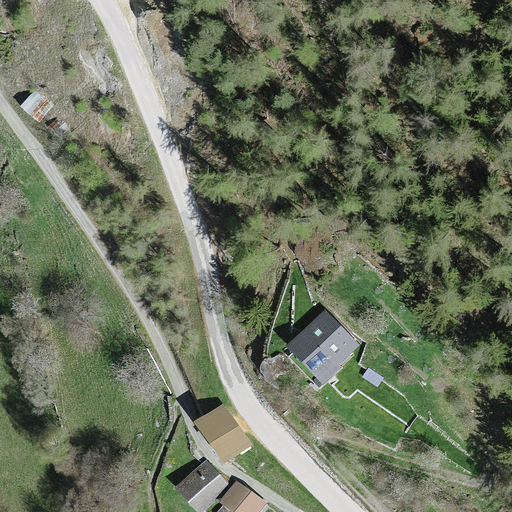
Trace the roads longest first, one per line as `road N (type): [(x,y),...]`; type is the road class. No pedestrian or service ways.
road 1 (tertiary): [(100,0),(180,194),(228,374),(348,511)]
road 2 (residential): [(0,107),(142,325),(202,444),(300,511)]
